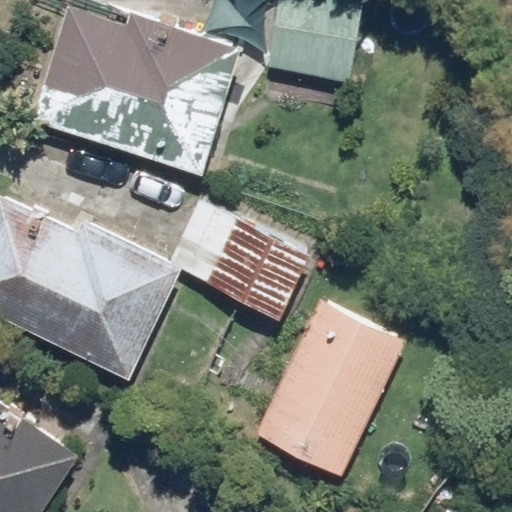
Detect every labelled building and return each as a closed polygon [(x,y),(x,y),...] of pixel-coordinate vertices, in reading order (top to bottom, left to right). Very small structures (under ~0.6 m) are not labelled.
[(205,165),(243,37),(135,5),(131,19),(68,0),(34,115),(205,165)] [(363,0),(278,0),(268,63),(351,77),(363,0)] [(40,210),(0,190),(0,303),(132,370),(185,266),(81,212),(68,238),(34,221),(40,210)] [(312,245),(203,192),(171,258),(280,311),(312,245)] [(404,333),(319,296),(261,429),(346,466),(404,333)] [(0,511),(38,511),(80,453),(0,396),(0,511)]
